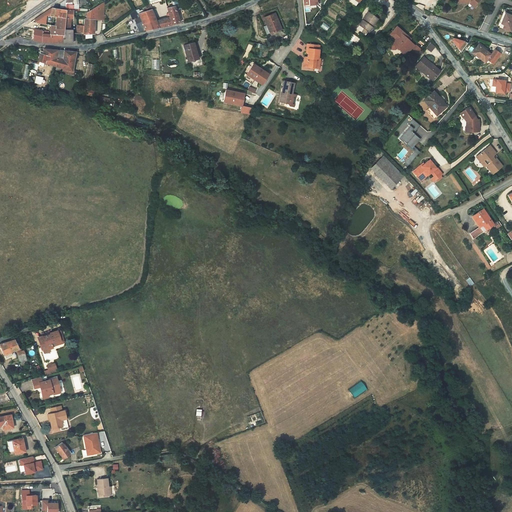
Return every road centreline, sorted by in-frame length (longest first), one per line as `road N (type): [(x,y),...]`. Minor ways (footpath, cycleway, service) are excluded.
road 1 (residential): [(0,42),(78,46),(183,28),(257,0)]
road 2 (residential): [(420,19),(511,151)]
road 3 (residential): [(0,369),(72,511)]
road 4 (track): [(55,468),(180,449)]
